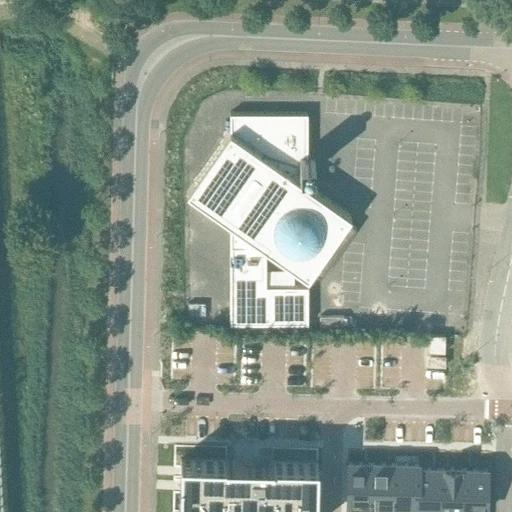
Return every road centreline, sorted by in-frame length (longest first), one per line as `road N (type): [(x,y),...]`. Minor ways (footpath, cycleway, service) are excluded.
road 1 (tertiary): [(131,401),(136,103),(153,53),(198,35),(511,45)]
road 2 (residential): [(131,401),(511,409)]
